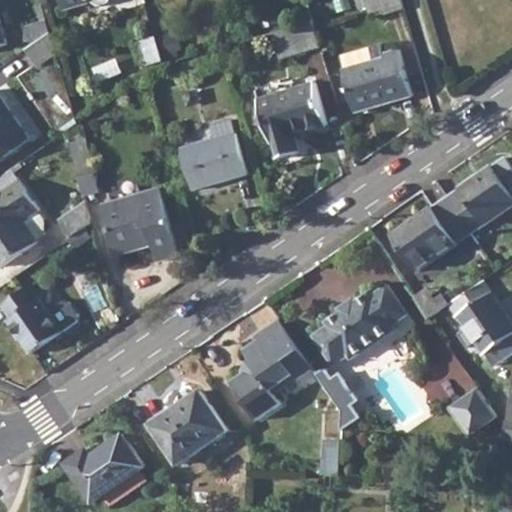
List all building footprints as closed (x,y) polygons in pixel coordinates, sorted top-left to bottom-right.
[(402,0),(368,0),(372,12),(404,3),(402,0)] [(316,19),(275,32),(283,58),(324,46),(316,19)] [(162,57),(156,32),(140,37),(146,56),(147,61),(162,57)] [(52,34),(27,51),(37,67),(58,53),(52,34)] [(385,58),(346,70),(358,113),(414,95),(402,51),(384,55),(385,58)] [(318,84),(261,100),(274,144),(275,144),(280,159),(302,153),(297,135),(330,125),(318,84)] [(0,161),(32,138),(0,92),(0,161)] [(213,127),(216,139),(238,134),(234,121),(213,127)] [(83,128),(67,132),(80,179),(96,175),(83,128)] [(238,134),(216,139),(184,149),(195,189),(250,174),(238,134)] [(511,165),(507,159),(448,198),(473,235),(511,208),(511,193),(511,192),(511,191),(511,165)] [(12,170),(0,177),(0,264),(2,267),(40,240),(44,236),(46,231),(46,220),(39,209),(40,208),(32,195),(17,176),(12,170)] [(96,175),(80,179),(85,193),(101,189),(96,175)] [(105,206),(116,248),(152,238),(155,246),(159,261),(181,255),(163,190),(105,206)] [(473,235),(448,198),(391,236),(418,273),(473,235)] [(87,202),(60,220),(72,238),(87,229),(93,224),(87,202)] [(72,238),(70,239),(77,248),(93,237),(87,229),(72,238)] [(152,238),(116,248),(118,257),(155,246),(152,238)] [(511,320),(486,284),(454,306),(487,355),(511,337),(511,320)] [(31,285),(4,304),(13,318),(10,319),(32,353),(64,332),(31,285)] [(325,328),(311,339),(332,368),(347,358),(350,363),(395,332),(392,328),(406,319),(385,287),(371,297),(369,294),(357,302),(354,300),(336,311),(339,315),(323,326),(325,328)] [(430,290),(417,299),(432,321),(454,306),(447,298),(440,303),(430,290)] [(282,408),(274,395),(271,390),(292,376),(295,381),(312,370),(279,320),(254,337),(257,341),(243,351),(251,363),(246,367),(243,374),(245,377),(232,387),(258,424),(282,408)] [(324,370),(316,376),(341,413),(340,433),(359,419),(351,407),(359,401),(340,375),(331,381),(324,370)] [(271,390),(274,395),(295,381),(292,376),(271,390)] [(480,389),(464,400),(484,428),(499,417),(480,389)] [(202,391),(152,424),(179,463),(229,430),(202,391)] [(484,428),(464,400),(451,409),(471,437),(484,428)] [(122,434),(72,470),(94,503),(103,497),(111,508),(141,487),(133,476),(146,467),(122,434)] [(322,447),(321,474),(324,474),(340,475),(340,448),(322,447)]
